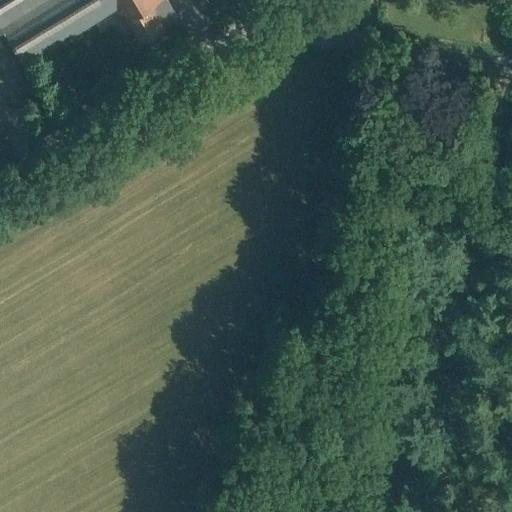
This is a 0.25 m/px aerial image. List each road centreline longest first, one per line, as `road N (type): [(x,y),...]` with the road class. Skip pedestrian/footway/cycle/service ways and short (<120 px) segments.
road 1 (track): [(503,66),(473,262),(368,511)]
road 2 (tertiary): [(0,184),(277,11)]
road 3 (tertiary): [(511,68),(326,37),(277,11)]
